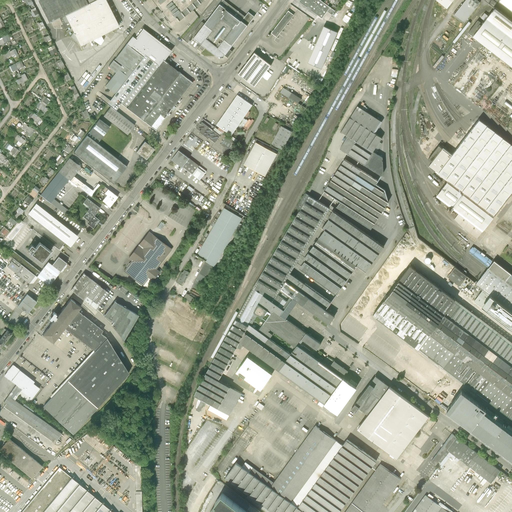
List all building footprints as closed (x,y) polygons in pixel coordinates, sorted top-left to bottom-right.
[(38,0),(49,22),(59,17),(64,28),(70,25),(80,46),(90,41),(94,48),(106,42),(103,34),(118,27),(105,0),(38,0)] [(156,0),(174,21),(180,17),(182,20),(206,0),(156,0)] [(222,0),(221,2),(220,4),(242,21),(245,16),(223,0),(222,0)] [(320,0),(300,0),(299,1),(322,18),(327,11),(332,14),(335,11),(320,0)] [(436,0),(447,8),(453,0),(436,0)] [(476,0),(465,0),(454,15),(464,23),(480,3),(476,0)] [(511,0),(500,0),(500,1),(511,10),(511,0)] [(197,34),(193,38),(202,44),(199,48),(203,50),(205,47),(218,57),(225,55),(229,49),(255,16),(248,12),(245,16),(242,21),(220,4),(204,24),(197,34)] [(473,36),(511,66),(511,21),(495,8),(488,16),(485,21),(482,24),(473,36)] [(288,11),(271,33),(274,35),(277,37),(293,15),(291,13),(288,11)] [(468,33),(473,36),(482,24),(477,21),(468,33)] [(194,32),(197,34),(204,24),(202,22),(194,32)] [(154,62),(160,67),(165,61),(172,52),(144,30),(136,40),(133,37),(127,45),(143,58),(145,55),(154,62)] [(5,43),(10,40),(8,35),(2,37),(5,43)] [(108,68),(116,74),(119,69),(128,77),(143,58),(127,45),(108,68)] [(51,55),(57,52),(54,46),(48,48),(51,55)] [(331,61),(310,47),(302,59),(320,71),(324,66),(326,68),(331,61)] [(271,65),(255,52),(238,74),(255,87),(263,76),(267,80),(272,74),(267,71),(271,65)] [(116,111),(121,104),(154,62),(145,55),(143,58),(128,77),(115,94),(107,104),(111,107),(116,111)] [(389,62),(383,57),(374,68),(380,73),(389,62)] [(55,62),(58,69),(64,66),(61,60),(55,62)] [(160,67),(154,62),(121,104),(156,131),(193,82),(165,61),(160,67)] [(115,94),(128,77),(119,69),(116,74),(106,87),(115,94)] [(62,77),(65,82),(70,79),(68,74),(62,77)] [(291,93),(283,88),(280,92),(298,103),(301,99),(291,93)] [(237,95),(216,125),(231,135),(252,105),(237,95)] [(495,107),(511,117),(511,104),(504,100),(503,101),(495,96),(491,102),(496,105),(495,107)] [(358,105),(350,117),(366,127),(374,131),(376,128),(381,120),(358,105)] [(111,107),(103,117),(127,135),(135,126),(116,111),(111,107)] [(80,113),(82,117),(84,116),(85,119),(89,117),(86,110),(80,113)] [(346,133),(348,135),(357,140),(366,127),(350,117),(341,130),(346,133)] [(429,166),(448,181),(494,216),(511,194),(511,192),(511,145),(479,119),(472,128),(469,133),(459,145),(455,150),(452,154),(443,148),(432,162),(429,166)] [(100,120),(87,136),(97,144),(110,128),(100,120)] [(196,128),(200,131),(199,132),(208,139),(209,138),(215,143),(220,136),(213,131),(201,122),(196,128)] [(281,126),(272,143),(282,149),(292,132),(281,126)] [(215,127),(213,131),(220,136),(222,133),(215,127)] [(366,127),(357,140),(373,150),(382,136),(378,134),(374,131),(366,127)] [(25,133),(30,137),(34,132),(29,128),(25,133)] [(77,135),(81,138),(85,133),(81,130),(77,135)] [(233,140),(226,135),(221,145),(225,147),(222,151),(227,154),(227,153),(230,154),(235,144),(232,142),(233,140)] [(349,153),(357,140),(348,135),(342,145),(340,148),(349,153)] [(74,153),(114,184),(127,167),(97,144),(87,136),(74,153)] [(361,161),(365,164),(369,157),(373,150),(357,140),(349,153),(361,161)] [(144,141),(136,151),(146,159),(154,149),(144,141)] [(277,154),(256,142),(244,164),(265,176),(277,154)] [(64,150),(69,153),(72,148),(67,145),(64,150)] [(428,159),(432,162),(443,148),(443,147),(442,148),(439,145),(428,159)] [(171,159),(200,180),(200,179),(204,174),(206,171),(179,150),(171,159)] [(373,150),(369,157),(384,166),(383,157),(373,150)] [(384,172),(384,166),(369,157),(365,164),(371,167),(382,175),(384,172)] [(345,158),(338,169),(355,180),(362,169),(358,167),(345,158)] [(1,164),(6,167),(10,162),(5,159),(1,164)] [(68,179),(70,181),(73,176),(80,168),(69,159),(59,172),(68,179)] [(348,190),(355,180),(338,169),(335,174),(331,180),(348,190)] [(337,207),(354,218),(377,184),(379,180),(362,169),(355,180),(348,190),(341,200),(339,203),(337,207)] [(40,196),(50,204),(53,199),(68,179),(59,172),(40,196)] [(91,190),(73,176),(70,181),(88,194),(91,190)] [(341,200),(348,190),(331,180),(327,186),(325,190),(341,200)] [(453,209),(459,213),(454,219),(464,229),(477,239),(486,227),(491,220),(494,216),(448,181),(445,185),(440,192),(437,196),(446,203),(445,205),(447,207),(448,205),(450,206),(447,210),(450,213),(453,209)] [(354,218),(364,224),(386,189),(377,184),(354,218)] [(101,202),(110,208),(118,198),(105,187),(102,191),(106,195),(101,202)] [(389,201),(386,189),(364,224),(371,229),(374,225),(389,201)] [(300,210),(309,196),(305,193),(296,208),(300,210)] [(300,210),(253,288),(263,294),(274,301),(278,294),(279,292),(280,291),(281,289),(286,281),(290,273),(292,270),(295,265),(300,257),(304,250),(309,242),(314,234),(319,225),(325,216),(330,207),(309,195),(309,196),(300,210)] [(24,200),(29,204),(33,200),(27,196),(24,200)] [(68,210),(53,199),(50,204),(65,215),(68,210)] [(89,209),(87,212),(94,217),(100,209),(87,199),(83,203),(88,207),(88,208),(89,209)] [(58,249),(65,240),(70,245),(78,235),(36,203),(29,213),(30,214),(23,223),(32,229),(58,249)] [(206,262),(214,266),(242,218),(224,208),(198,253),(207,259),(206,261),(206,262)] [(368,234),(333,209),(328,218),(329,218),(352,234),(365,244),(370,236),(368,234)] [(99,221),(94,217),(87,212),(83,218),(88,222),(87,224),(93,229),(99,221)] [(352,234),(329,218),(326,223),(323,227),(325,229),(345,243),(352,234)] [(14,252),(32,229),(23,223),(20,220),(2,244),(10,250),(11,249),(12,250),(14,252)] [(345,243),(325,229),(322,233),(319,238),(339,252),(345,243)] [(172,249),(149,231),(128,258),(132,261),(124,271),(143,286),(149,278),(153,281),(160,272),(157,269),(172,249)] [(352,234),(345,243),(373,263),(384,246),(382,245),(370,236),(365,244),(352,234)] [(339,252),(319,238),(316,242),(314,245),(333,259),(339,252)] [(31,243),(27,247),(32,251),(30,253),(34,255),(36,253),(45,260),(53,250),(43,242),(39,246),(36,244),(34,246),(31,243)] [(345,243),(339,252),(358,266),(362,269),(366,272),(373,263),(345,243)] [(333,259),(314,245),(311,249),(308,252),(328,267),(333,259)] [(431,249),(428,254),(438,261),(442,256),(431,249)] [(39,271),(14,252),(12,250),(9,255),(14,259),(7,267),(29,284),(39,271)] [(51,258),(41,271),(53,281),(70,259),(62,252),(55,261),(51,258)] [(328,267),(308,252),(306,256),(303,260),(305,261),(323,274),(328,267)] [(339,252),(333,259),(353,273),(355,270),(358,266),(339,252)] [(5,253),(1,258),(8,263),(12,259),(5,253)] [(333,259),(328,267),(347,281),(350,277),(353,273),(333,259)] [(323,274),(305,261),(302,265),(300,268),(317,281),(323,274)] [(511,274),(494,261),(476,284),(483,289),(511,312),(511,274)] [(193,287),(199,290),(210,269),(215,272),(218,268),(214,266),(206,262),(204,265),(205,266),(193,287)] [(511,419),(511,342),(410,266),(373,315),(511,419)] [(328,267),(323,274),(342,288),(345,284),(347,281),(328,267)] [(467,277),(455,267),(447,277),(459,286),(467,277)] [(189,273),(184,270),(183,273),(182,273),(177,282),(181,284),(183,281),(184,282),(189,273)] [(109,293),(84,273),(71,290),(96,309),(109,293)] [(290,273),(286,281),(299,290),(304,283),(290,273)] [(339,292),(342,288),(323,274),(317,281),(337,296),(339,292)] [(326,310),(299,290),(296,288),(286,281),(281,289),(280,291),(279,292),(278,294),(274,301),(263,294),(254,312),(262,318),(265,314),(266,315),(268,313),(270,315),(273,310),(285,319),(287,317),(298,301),(316,314),(322,318),(323,319),(324,320),(329,323),(335,316),(326,310)] [(331,302),(304,283),(299,290),(326,310),(329,306),(331,302)] [(254,313),(254,312),(263,294),(253,288),(236,319),(248,325),(249,324),(250,323),(250,322),(254,313)] [(474,301),(486,310),(487,311),(487,310),(511,329),(511,312),(483,289),(474,301)] [(27,295),(18,307),(27,314),(37,302),(27,295)] [(186,295),(183,299),(193,304),(195,299),(192,299),(186,295)] [(53,343),(64,328),(77,311),(81,307),(71,299),(43,335),(53,343)] [(125,307),(115,301),(104,316),(105,316),(114,321),(112,325),(124,340),(139,315),(125,307)] [(351,309),(339,327),(350,334),(351,333),(352,333),(353,332),(349,329),(348,330),(345,328),(348,324),(347,324),(355,311),(351,309)] [(270,315),(259,331),(270,339),(272,335),(268,332),(270,330),(289,344),(295,348),(298,345),(299,343),(306,333),(303,332),(302,331),(285,319),(273,310),(270,315)] [(74,435),(129,374),(106,338),(101,334),(103,331),(77,311),(64,328),(95,351),(43,408),(74,435)] [(256,314),(254,313),(250,322),(250,323),(249,324),(251,326),(257,315),(256,314)] [(236,319),(219,350),(232,357),(237,347),(239,343),(245,332),(248,325),(236,319)] [(248,325),(245,332),(286,361),(291,354),(285,350),(270,339),(259,331),(251,326),(249,324),(248,325)] [(0,348),(0,349),(12,334),(7,330),(0,338),(0,348)] [(278,370),(286,361),(245,332),(239,343),(243,345),(278,370)] [(309,335),(306,333),(299,343),(301,344),(302,342),(303,340),(317,350),(321,344),(310,336),(309,336),(309,335)] [(295,348),(291,354),(337,387),(344,378),(329,368),(298,345),(295,348)] [(201,401),(206,403),(218,381),(232,357),(219,350),(193,396),(201,401)] [(291,354),(286,361),(332,394),(337,387),(291,354)] [(244,377),(249,381),(261,365),(248,356),(236,372),(241,375),(238,379),(241,381),(244,377)] [(325,404),(332,394),(286,361),(278,370),(325,404)] [(334,361),(329,368),(344,378),(346,375),(348,371),(334,361)] [(35,382),(13,365),(4,376),(16,385),(23,389),(19,395),(29,402),(40,388),(33,383),(35,382)] [(272,373),(261,365),(249,381),(251,383),(248,387),(253,391),(257,386),(261,389),(272,373)] [(382,396),(390,386),(387,384),(376,376),(371,383),(375,386),(373,390),(382,396)] [(325,404),(337,413),(348,399),(356,387),(350,383),(344,378),(337,387),(332,394),(325,404)] [(210,406),(218,410),(230,387),(218,381),(206,403),(210,406)] [(368,415),(382,396),(373,390),(375,386),(371,383),(352,407),(357,411),(359,408),(363,411),(366,413),(368,415)] [(6,404),(4,407),(53,442),(55,439),(57,441),(63,434),(16,400),(19,395),(23,389),(16,385),(4,403),(6,404)] [(368,415),(358,428),(369,437),(382,447),(397,425),(413,403),(391,387),(390,386),(382,396),(368,415)] [(242,394),(230,387),(218,410),(229,416),(242,394)] [(444,410),(511,460),(511,433),(505,428),(502,425),(483,412),(485,409),(481,406),(479,404),(459,390),(450,402),(444,410)] [(201,401),(196,411),(199,413),(202,407),(204,408),(206,403),(201,401)] [(413,403),(397,425),(382,447),(388,452),(396,458),(413,437),(421,425),(429,416),(413,403)] [(226,421),(229,416),(218,410),(210,406),(207,411),(226,421)] [(311,431),(274,483),(295,498),(337,440),(322,429),(316,425),(313,428),(311,431)] [(438,466),(449,451),(458,439),(452,433),(431,461),(435,465),(436,464),(438,466)] [(42,467),(9,439),(0,449),(0,452),(32,479),(42,467)] [(343,445),(298,507),(294,511),(339,511),(350,498),(354,492),(377,461),(361,449),(347,439),(343,445)] [(500,470),(458,439),(449,451),(438,466),(448,473),(459,459),(491,483),(500,470)] [(245,462),(242,467),(298,507),(343,445),(340,443),(337,440),(295,498),(274,483),(245,462)] [(92,453),(89,457),(90,458),(86,464),(91,468),(98,457),(92,453)] [(101,458),(92,468),(103,479),(112,469),(101,458)] [(272,511),(294,511),(298,507),(242,467),(236,463),(225,478),(248,494),(246,498),(257,506),(260,503),(272,511)] [(380,464),(367,482),(388,497),(401,479),(390,471),(380,464)] [(112,511),(59,468),(22,511),(112,511)] [(465,475),(457,486),(465,492),(473,481),(465,475)] [(120,477),(118,479),(115,478),(111,484),(116,487),(117,485),(121,488),(125,481),(120,477)] [(376,511),(378,510),(388,497),(367,482),(358,495),(353,501),(370,511),(376,511)] [(246,511),(222,493),(215,503),(216,504),(209,511),(246,511)] [(425,495),(412,511),(453,511),(439,502),(438,504),(431,500),(433,497),(429,494),(427,496),(425,495)] [(370,511),(353,501),(344,511),(370,511)] [(265,511),(272,511),(260,503),(257,506),(265,511)]
